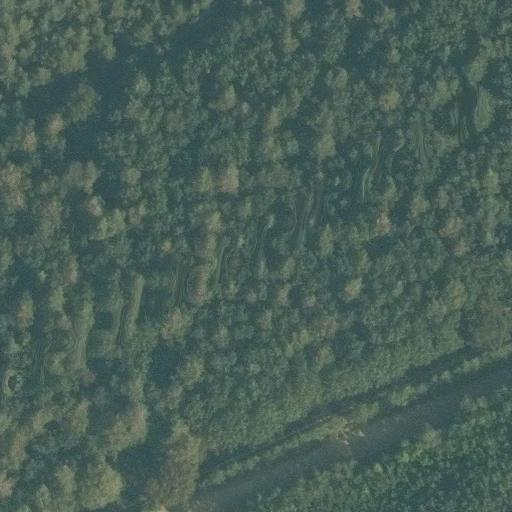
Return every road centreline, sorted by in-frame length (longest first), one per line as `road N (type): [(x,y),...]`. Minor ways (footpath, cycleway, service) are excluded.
road 1 (track): [(113,511),(511,346)]
road 2 (track): [(166,511),(511,367)]
